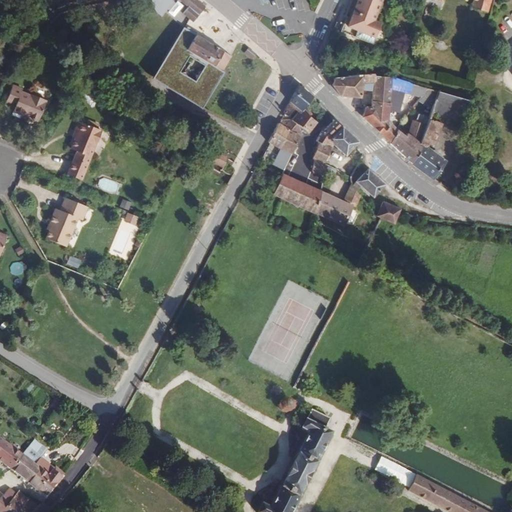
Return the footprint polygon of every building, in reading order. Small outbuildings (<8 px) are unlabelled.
[(171,0),(149,0),(150,3),(152,8),(155,12),(159,16),(172,0),(171,0)] [(206,8),(195,0),(177,0),(178,1),(188,8),(198,17),(202,13),(206,8)] [(377,45),(385,23),(378,21),(385,0),(352,0),(350,7),(346,19),(347,19),(343,33),(377,45)] [(486,14),(490,0),(474,0),(474,1),(471,10),(486,14)] [(182,5),(177,1),(168,12),(173,16),(182,5)] [(198,17),(188,8),(182,15),(189,21),(193,24),(198,17)] [(202,110),(233,57),(196,36),(184,29),(183,28),(153,80),(181,97),(185,99),(185,100),(202,110)] [(389,106),(392,77),(376,73),(364,74),(360,99),(371,100),(370,104),(389,106)] [(360,99),(364,74),(335,78),(331,88),(340,97),(346,97),(360,99)] [(397,107),(399,92),(416,98),(420,86),(392,77),(389,106),(388,121),(393,124),(395,109),(397,109),(397,107)] [(39,120),(46,103),(31,97),(31,98),(21,94),(23,89),(14,85),(7,103),(15,107),(13,110),(23,114),(39,120)] [(304,112),(314,98),(298,85),(284,115),(288,119),(294,111),(297,113),(304,112)] [(431,102),(435,90),(420,86),(416,98),(431,102)] [(468,122),(474,103),(475,103),(435,90),(431,102),(425,119),(417,142),(422,147),(424,143),(430,145),(437,121),(431,119),(434,111),(468,122)] [(409,111),(416,98),(399,92),(397,107),(409,111)] [(388,121),(389,106),(370,104),(365,104),(361,117),(388,144),(397,128),(393,124),(388,121)] [(21,119),(23,114),(13,110),(11,115),(21,119)] [(315,121),(304,112),(297,113),(290,122),(296,126),(306,133),(315,121)] [(417,142),(425,119),(419,118),(418,121),(412,119),(406,133),(405,132),(403,133),(397,128),(388,144),(409,164),(422,147),(417,142)] [(329,139),(342,127),(334,119),(324,128),(318,142),(325,146),(329,139)] [(291,132),(296,126),(290,122),(290,124),(288,125),(285,129),(290,132),(291,132)] [(81,182),(102,132),(79,123),(75,131),(78,133),(74,143),(80,146),(67,176),(81,182)] [(280,151),(290,132),(285,129),(278,125),(267,144),(280,151)] [(359,146),(342,127),(329,139),(332,143),(347,160),(359,146)] [(289,156),(299,136),(291,132),(290,132),(280,151),(289,156)] [(323,160),(329,148),(325,146),(318,142),(310,161),(312,163),(311,175),(319,179),(322,166),(323,160)] [(442,163),(422,147),(409,164),(430,179),(442,163)] [(223,169),(228,159),(212,151),(207,161),(223,169)] [(283,170),(289,156),(280,151),(274,165),(283,170)] [(386,186),(366,170),(355,185),(360,189),(374,201),(386,186)] [(341,202),(318,190),(282,172),(271,194),(314,214),(342,227),(352,207),(355,209),(360,199),(355,193),(351,187),(350,184),(341,202)] [(355,193),(360,189),(355,185),(351,187),(355,193)] [(64,248),(75,219),(73,218),(79,205),(63,199),(58,212),(54,210),(49,224),(51,225),(45,240),(64,248)] [(398,213),(400,209),(382,201),(375,217),(380,219),(394,225),(398,213)] [(82,221),(87,208),(79,205),(73,218),(75,219),(82,221)] [(134,226),(137,218),(127,214),(124,222),(134,226)] [(298,511),(339,435),(330,430),(336,419),(317,409),(304,431),(311,435),(273,508),(268,504),(263,511),(298,511)] [(33,447),(41,438),(28,427),(16,443),(31,455),(40,462),(29,480),(36,485),(54,464),(33,447)] [(16,443),(4,433),(0,429),(0,455),(3,458),(16,443)] [(18,471),(31,455),(16,443),(3,458),(18,471)] [(29,480),(40,462),(31,455),(18,471),(29,480)] [(487,511),(420,479),(409,497),(418,502),(419,500),(426,504),(428,501),(448,511),(487,511)] [(11,498),(15,493),(9,488),(7,490),(2,495),(9,501),(11,498)] [(29,511),(23,507),(30,499),(18,490),(15,493),(11,498),(18,503),(12,511),(29,511)] [(0,511),(12,511),(18,503),(11,498),(9,501),(2,495),(0,496),(0,511)]
